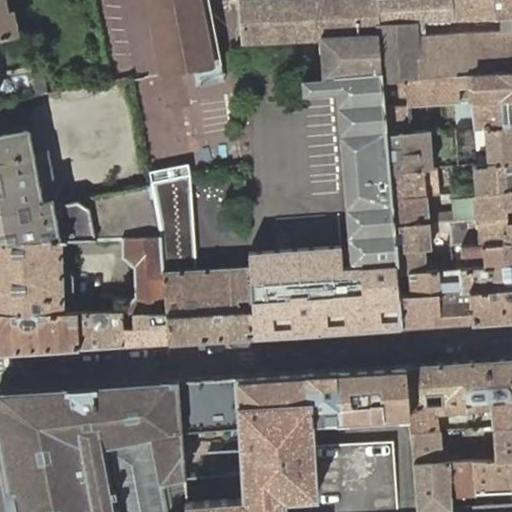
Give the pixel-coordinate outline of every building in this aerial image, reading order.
[(6,12),(4,0),(0,0),(0,36),(16,34),(12,13),(10,12),(6,12)] [(198,0),(148,0),(163,75),(212,65),(198,0)] [(511,0),(241,0),(244,38),(294,36),(315,35),(321,35),(323,75),(341,73),(356,244),(357,264),(330,265),(330,262),(327,263),(327,261),(322,261),(310,262),(292,262),(292,261),(271,262),(271,264),(250,265),(252,335),(402,325),(399,293),(398,272),(399,272),(397,249),(397,240),(395,224),(393,196),(391,171),(424,168),(432,166),(429,129),(410,130),(407,103),(427,102),(455,100),(459,99),(458,85),(457,73),(511,68),(511,0)] [(511,68),(457,73),(458,85),(471,84),(472,98),(473,98),(511,95),(511,68)] [(93,94),(91,84),(61,89),(63,100),(93,94)] [(471,84),(458,85),(459,99),(472,98),(471,84)] [(511,95),(473,98),(472,98),(459,99),(455,100),(455,108),(473,107),(475,125),(486,125),(511,122),(511,95)] [(211,102),(192,105),(201,155),(220,151),(211,102)] [(511,122),(486,125),(475,125),(455,127),(458,164),(473,163),(478,162),(489,161),(511,158),(511,122)] [(122,237),(160,236),(159,225),(151,184),(87,197),(78,199),(55,203),(53,197),(43,198),(35,155),(31,129),(30,129),(30,128),(29,127),(28,127),(28,126),(0,130),(0,240),(61,239),(95,238),(122,237)] [(43,198),(53,197),(53,195),(58,194),(60,192),(58,184),(56,183),(52,184),(46,153),(35,155),(43,198)] [(478,162),(473,163),(475,189),(511,186),(511,158),(489,161),(478,162)] [(436,166),(432,166),(424,168),(391,171),(393,196),(426,194),(439,193),(436,166)] [(163,270),(194,268),(193,259),(183,260),(181,224),(193,224),(191,173),(151,180),(151,184),(159,225),(160,236),(162,261),(163,270)] [(428,214),(428,221),(449,219),(477,216),(511,212),(511,186),(475,189),(476,196),(454,198),(455,211),(428,214)] [(426,194),(393,196),(395,224),(428,221),(428,214),(426,194)] [(511,212),(477,216),(449,219),(451,245),(461,244),(479,242),(482,242),(511,239),(511,212)] [(428,221),(395,224),(397,240),(397,249),(424,247),(430,246),(428,221)] [(183,260),(193,259),(195,259),(193,224),(181,224),(183,260)] [(349,255),(347,228),(324,230),(326,257),(349,255)] [(324,230),(308,231),(248,234),(250,265),(271,264),(271,262),(292,261),(292,262),(310,262),(322,261),(327,261),(326,257),(324,230)] [(166,309),(163,270),(162,261),(160,236),(122,237),(123,255),(133,265),(134,264),(135,296),(134,296),(125,306),(125,310),(166,309)] [(0,312),(63,311),(61,255),(61,239),(0,240),(0,312)] [(511,239),(482,242),(479,242),(461,244),(462,251),(463,267),(484,265),(511,262),(511,239)] [(424,247),(397,249),(399,272),(409,271),(425,269),(425,253),(430,252),(430,246),(424,247)] [(425,269),(409,271),(411,292),(470,288),(511,284),(511,262),(484,265),(463,267),(453,267),(425,269)] [(169,341),(252,335),(250,265),(194,268),(163,270),(166,309),(169,341)] [(511,284),(470,288),(473,321),(511,317),(511,284)] [(411,292),(399,293),(402,325),(473,321),(470,288),(411,292)] [(125,343),(169,341),(166,309),(125,310),(122,310),(125,343)] [(78,346),(125,343),(122,310),(77,311),(78,346)] [(0,351),(78,346),(77,311),(63,311),(0,312),(0,351)] [(511,357),(486,359),(488,397),(491,396),(511,394),(511,357)] [(486,359),(406,364),(408,403),(488,397),(486,359)] [(406,364),(178,378),(182,430),(242,426),(248,499),(187,503),(187,510),(187,511),(285,511),(285,497),(318,495),(318,491),(313,419),(395,414),(399,414),(399,415),(401,415),(401,413),(406,414),(406,415),(408,414),(408,413),(409,413),(408,403),(406,364)] [(187,503),(178,378),(176,378),(176,379),(169,380),(169,379),(163,379),(162,380),(97,385),(97,384),(91,384),(91,385),(71,386),(71,385),(65,385),(64,387),(4,391),(4,389),(0,389),(0,431),(2,443),(1,443),(2,449),(4,449),(11,489),(9,489),(10,496),(12,495),(15,509),(13,509),(13,511),(187,511),(187,510),(187,503)] [(488,397),(408,403),(409,413),(411,432),(436,429),(435,414),(455,413),(456,416),(461,416),(461,411),(492,409),(493,427),(511,425),(511,394),(491,396),(488,397)] [(511,425),(493,427),(496,449),(473,450),(474,460),(508,458),(510,491),(511,490),(511,425)] [(436,429),(411,432),(413,462),(441,461),(441,456),(438,430),(436,429)] [(508,458),(474,460),(475,493),(510,491),(508,458)] [(449,461),(451,495),(475,493),(474,460),(460,461),(449,461)] [(441,461),(413,462),(416,487),(418,509),(452,507),(451,495),(449,461),(441,461)]
